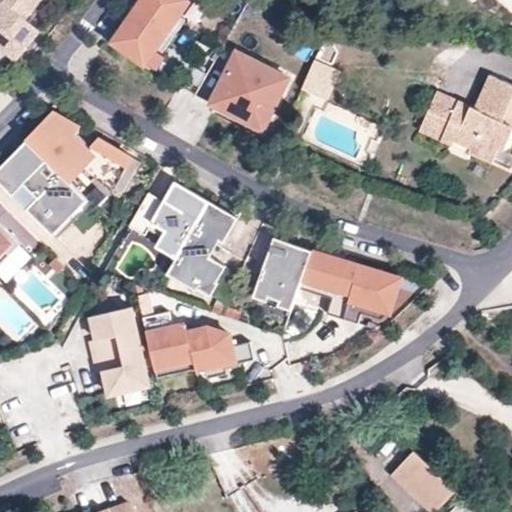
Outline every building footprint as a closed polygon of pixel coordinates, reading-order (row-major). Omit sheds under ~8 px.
[(48,0),(50,2),(51,0),(0,0),(0,46),(21,63),(44,34),(29,22),(47,0),(48,0)] [(169,56),(191,25),(185,20),(196,4),(190,0),(150,0),(118,46),(151,68),(162,52),(169,56)] [(284,99),(262,86),(258,74),(263,65),(242,54),(226,83),(222,92),(228,95),(221,109),(266,133),(284,99)] [(325,94),(337,65),(321,58),(308,87),(325,94)] [(284,99),(294,82),(263,65),(258,74),(262,86),(284,99)] [(511,85),(493,77),(478,109),(440,92),(422,131),(463,150),(466,145),(475,149),(473,152),(496,162),(501,150),(506,152),(511,138),(511,85)] [(83,129),(59,115),(32,143),(74,185),(85,174),(96,185),(99,181),(120,192),(137,161),(104,142),(95,151),(80,135),(83,129)] [(32,143),(0,175),(0,181),(19,200),(29,189),(42,201),(32,212),(54,234),(88,199),(74,185),(32,143)] [(120,192),(127,197),(145,165),(137,161),(120,192)] [(181,261),(214,205),(179,185),(168,205),(153,196),(134,230),(150,239),(154,232),(166,240),(161,250),(181,261)] [(29,189),(19,200),(32,212),(42,201),(29,189)] [(228,245),(242,221),(214,205),(181,261),(178,267),(205,283),(201,291),(215,299),(223,286),(221,285),(230,269),(213,259),(223,242),(228,245)] [(19,242),(0,223),(0,272),(14,258),(8,253),(19,242)] [(307,282),(317,255),(279,241),(258,300),(271,305),(273,300),(284,304),(283,309),(296,314),(304,292),(307,282)] [(405,282),(317,255),(307,282),(339,293),(336,302),(332,318),(363,328),(369,309),(395,316),(405,282)] [(205,283),(178,267),(172,277),(200,293),(201,291),(205,283)] [(336,302),(339,293),(307,282),(304,292),(336,302)] [(144,349),(134,310),(95,320),(101,343),(95,345),(99,360),(144,349)] [(177,328),(173,313),(146,320),(159,370),(198,361),(200,370),(201,372),(209,370),(230,365),(238,363),(238,365),(259,360),(254,342),(236,347),(233,335),(211,328),(191,333),(189,325),(177,328)] [(154,388),(144,349),(99,360),(103,376),(109,374),(114,398),(154,388)] [(161,380),(200,370),(198,361),(159,370),(161,380)] [(232,374),(230,365),(209,370),(212,380),(232,374)] [(438,511),(458,492),(414,453),(393,475),(433,511),(438,511)] [(131,511),(127,502),(100,511),(131,511)]
